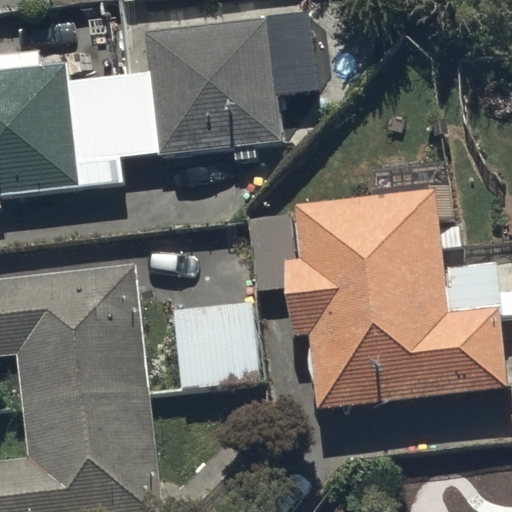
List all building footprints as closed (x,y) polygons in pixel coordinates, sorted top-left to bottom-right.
[(152,76),(113,80),(122,161),(162,156),(163,163),(285,148),(269,19),(147,34),(152,76)] [(122,161),(113,80),(71,84),(69,65),(44,68),(42,52),(0,56),(0,198),(125,185),(122,161)] [(437,194),(301,209),(307,265),(291,266),(299,338),(313,337),(322,411),(510,390),(502,313),(505,312),(500,266),(446,272),(437,194)] [(0,358),(19,356),(25,408),(152,393),(138,267),(0,282),(0,358)] [(255,304),(175,312),(183,394),(264,385),(255,304)] [(0,463),(0,511),(165,511),(152,393),(25,408),(31,459),(0,463)]
